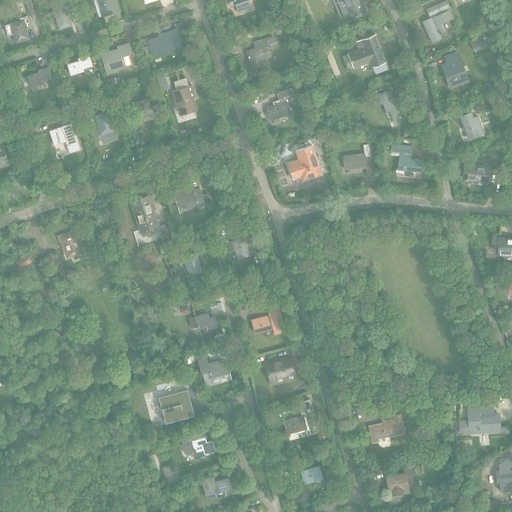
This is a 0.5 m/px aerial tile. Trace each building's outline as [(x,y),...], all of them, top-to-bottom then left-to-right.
[(50,0),(59,29),(71,25),(67,13),(73,11),(72,8),(73,8),(70,0),(50,0)] [(96,0),(102,16),(114,12),(110,0),(96,0)] [(227,0),(230,6),(235,4),(238,12),(250,8),(247,0),(227,0)] [(332,0),(334,3),(338,1),(341,8),(345,6),(349,16),(364,9),(359,0),(332,0)] [(440,25),(446,23),(453,20),(445,3),(427,10),(429,19),(422,23),(430,42),(439,39),(439,34),(443,33),(440,25)] [(10,24),(4,26),(7,36),(13,34),(15,42),(28,38),(25,26),(29,25),(25,9),(20,11),(20,10),(7,13),(10,24)] [(146,37),(142,38),(144,45),(142,46),(145,56),(150,55),(149,50),(161,47),(162,50),(172,47),(172,48),(180,46),(175,29),(160,34),(161,36),(147,41),(146,37)] [(358,49),(347,53),(353,67),(369,61),(371,66),(385,61),(375,34),(355,42),(358,49)] [(255,48),(246,51),(252,69),(261,66),(259,60),(271,56),(268,46),(277,43),(274,35),(253,42),(255,48)] [(122,56),(131,53),(128,43),(120,45),(121,48),(107,52),(106,50),(100,52),(107,75),(118,71),(117,68),(125,66),(122,56)] [(68,65),(71,75),(83,71),(83,69),(92,66),(89,56),(78,59),(79,62),(68,65)] [(451,86),(467,81),(460,61),(441,67),(444,76),(447,75),(451,86)] [(28,78),(31,87),(43,84),(42,81),(52,78),(49,68),(37,72),(38,74),(28,78)] [(179,116),(197,110),(193,98),(195,97),(191,85),(171,91),(174,99),(173,99),(175,107),(176,107),(179,116)] [(294,95),(295,97),(301,95),(300,93),(301,92),(298,85),(277,93),(280,100),(272,102),(273,105),(266,107),(270,120),(290,113),(285,99),(294,95)] [(398,96),(392,98),(389,91),(377,95),(380,104),(382,103),(385,112),(389,110),(393,120),(398,117),(400,123),(407,120),(398,96)] [(356,98),(358,104),(365,101),(363,95),(356,98)] [(135,103),(141,121),(153,117),(147,99),(135,103)] [(107,111),(94,116),(98,125),(100,124),(104,134),(106,141),(116,138),(113,130),(107,111)] [(460,117),(467,139),(478,135),(471,113),(460,117)] [(69,153),(80,149),(71,123),(49,130),(53,145),(65,141),(69,153)] [(323,136),(314,138),(320,155),(328,152),(323,136)] [(0,166),(8,164),(8,165),(9,164),(2,142),(2,143),(0,143),(0,166)] [(343,156),(344,169),(365,167),(364,156),(369,156),(368,144),(363,144),(364,153),(343,156)] [(391,144),(390,155),(398,156),(397,170),(395,170),(395,175),(414,178),(414,173),(420,173),(421,160),(410,158),(411,154),(401,153),(402,146),(391,144)] [(299,177),(301,181),(321,174),(311,145),(295,150),(298,159),(286,163),(292,179),(299,177)] [(464,178),(488,180),(489,170),(463,168),(463,174),(464,174),(464,178)] [(199,188),(193,190),(192,185),(172,191),(176,205),(196,198),(198,206),(204,205),(199,188)] [(131,201),(142,236),(154,232),(152,225),(156,224),(147,195),(131,201)] [(219,202),(221,209),(227,207),(225,200),(219,202)] [(157,226),(161,239),(169,236),(165,223),(157,226)] [(60,238),(66,257),(82,251),(75,232),(60,238)] [(237,258),(255,252),(249,232),(243,234),(243,236),(236,239),(235,237),(231,238),(237,258)] [(511,238),(498,238),(498,253),(511,253),(511,238)] [(183,256),(189,274),(201,270),(195,252),(183,256)] [(16,261),(20,268),(33,259),(28,253),(16,261)] [(274,331),(285,328),(279,306),(268,309),(270,314),(251,319),(255,331),(273,326),(274,331)] [(214,317),(208,318),(207,314),(194,317),(197,327),(206,324),(207,328),(216,325),(214,317)] [(206,356),(197,359),(201,373),(209,371),(210,373),(211,377),(219,374),(229,372),(226,363),(221,365),(220,363),(223,362),(222,359),(220,360),(208,363),(206,356)] [(290,357),(265,364),(269,380),(294,373),(290,357)] [(165,421),(194,414),(188,389),(159,396),(165,421)] [(293,412),(282,415),(287,432),(305,427),(306,434),(316,431),(309,408),(311,408),(308,399),(297,402),(299,410),(298,411),(299,414),(294,415),(293,412)] [(486,408),(467,409),(469,432),(499,430),(498,414),(487,415),(486,408)] [(371,439),(404,433),(402,421),(383,424),(383,423),(369,425),(371,439)] [(205,431),(180,437),(185,454),(203,449),(204,452),(214,450),(212,441),(206,442),(204,438),(207,438),(205,431)] [(300,470),(304,483),(322,478),(319,465),(300,470)] [(391,495),(409,492),(406,475),(414,473),(413,466),(403,468),(404,473),(385,476),(388,491),(390,490),(391,495)] [(511,470),(497,471),(497,490),(508,489),(508,482),(511,482),(511,470)] [(233,482),(227,483),(226,479),(214,482),(216,491),(225,489),(226,493),(235,491),(233,482)]
